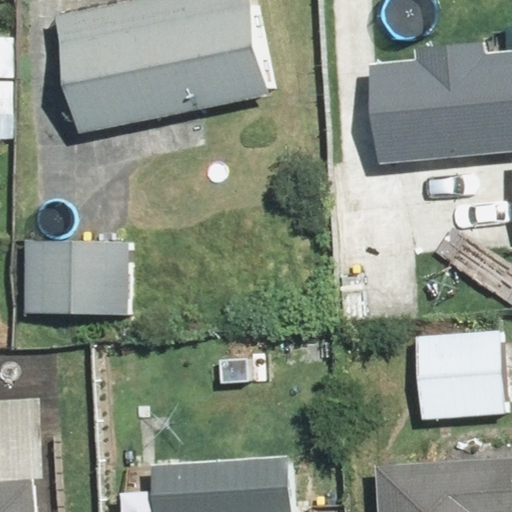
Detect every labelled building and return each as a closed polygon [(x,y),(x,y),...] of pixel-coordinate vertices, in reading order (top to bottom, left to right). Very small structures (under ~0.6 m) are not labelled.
[(255,0),(159,0),(63,17),(85,134),(273,100),(255,0)] [(375,62),(384,162),(511,150),(511,49),(490,52),(488,35),(422,41),(423,58),(375,62)] [(22,43),(0,42),(0,147),(19,148),(22,43)] [(139,245),(25,243),(23,313),(137,315),(139,245)] [(511,335),(418,337),(420,429),(511,427),(511,335)] [(511,511),(511,456),(380,465),(382,511),(511,511)] [(41,511),(40,479),(0,481),(0,511),(41,511)]
